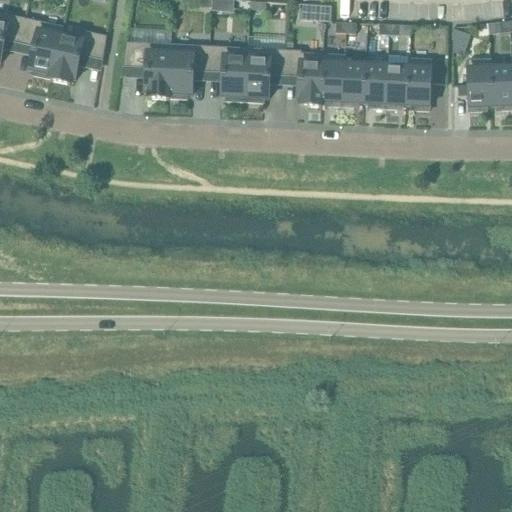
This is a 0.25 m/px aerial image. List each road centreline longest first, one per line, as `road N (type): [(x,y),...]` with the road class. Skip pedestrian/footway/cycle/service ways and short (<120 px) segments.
road 1 (residential): [(511,149),(147,136),(0,107)]
road 2 (tertiary): [(511,310),(0,287)]
road 3 (tertiary): [(0,322),(221,321),(511,336)]
